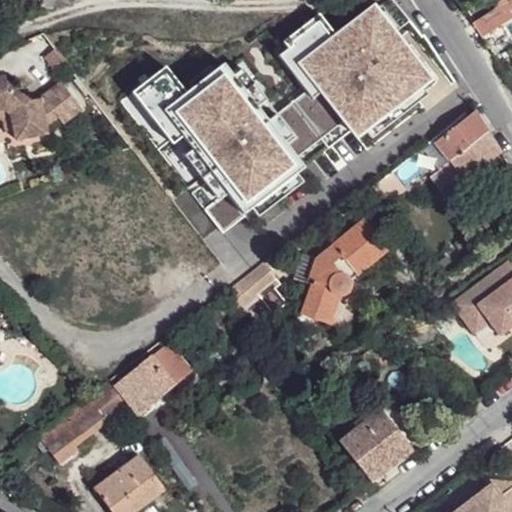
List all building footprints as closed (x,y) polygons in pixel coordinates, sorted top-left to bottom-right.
[(182,56),(118,104),(220,237),(242,220),(247,227),(335,159),(328,151),(349,135),(363,154),(372,146),(368,142),(387,128),(388,129),(431,96),(396,51),(415,35),(392,3),(388,7),(385,3),(335,41),(317,17),(276,49),(264,34),(201,82),(182,56)] [(475,24),(484,38),(504,23),(497,9),(475,24)] [(0,112),(4,111),(13,117),(16,133),(19,142),(49,135),(47,128),(60,119),(65,125),(84,111),(63,84),(39,102),(29,105),(8,88),(5,78),(0,79),(0,112)] [(4,111),(0,112),(0,121),(1,121),(6,124),(8,135),(16,133),(13,117),(4,111)] [(486,133),(474,113),(433,145),(437,151),(446,163),(486,133)] [(500,155),(486,133),(446,163),(437,171),(449,186),(452,191),(500,155)] [(437,171),(427,178),(439,193),(449,186),(437,171)] [(511,172),(496,181),(511,206),(511,172)] [(392,174),(378,185),(387,199),(402,189),(397,181),(392,174)] [(449,186),(439,193),(448,207),(458,199),(452,191),(449,186)] [(311,264),(304,283),(309,285),(308,287),(296,317),(321,326),(331,298),(327,294),(325,287),(327,281),(332,277),(339,277),(344,280),(347,285),(385,253),(359,221),(311,264)] [(58,287),(68,263),(34,249),(24,274),(58,287)] [(304,283),(311,264),(297,258),(288,280),(308,287),(309,285),(304,283)] [(238,292),(227,301),(236,314),(253,301),(271,287),(284,277),(276,263),(238,292)] [(511,268),(509,265),(500,272),(509,284),(511,281),(511,268)] [(67,296),(98,316),(115,289),(84,269),(67,296)] [(500,272),(453,306),(463,320),(479,308),(491,324),(501,338),(511,329),(511,281),(509,284),(500,272)] [(347,292),(347,285),(344,280),(339,277),(332,277),(327,281),(325,287),(327,294),(331,298),(336,298),(340,298),(342,297),(347,292)] [(336,298),(331,298),(321,326),(329,329),(340,298),(336,298)] [(479,308),(463,320),(475,336),(491,324),(479,308)] [(166,347),(151,359),(178,394),(179,397),(194,383),(166,347)] [(178,394),(151,359),(114,387),(111,383),(91,398),(88,399),(105,419),(108,422),(128,406),(142,424),(179,397),(178,394)] [(88,399),(39,438),(62,469),(79,456),(71,446),(105,419),(88,399)] [(413,454),(421,449),(388,407),(381,413),(413,454)] [(381,413),(340,445),(371,486),(413,454),(381,413)] [(22,438),(28,446),(36,440),(30,432),(22,438)] [(10,447),(16,455),(28,446),(22,438),(10,447)] [(94,491),(110,511),(131,511),(149,498),(152,501),(165,491),(138,457),(94,491)] [(467,511),(511,511),(511,484),(509,487),(498,485),(499,480),(491,478),(486,482),(485,497),(474,506),(467,511)]
